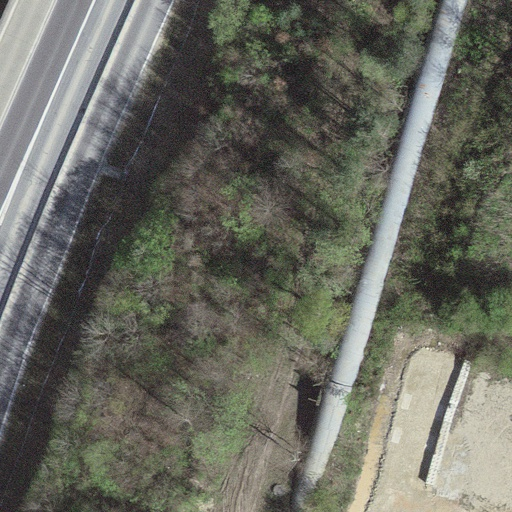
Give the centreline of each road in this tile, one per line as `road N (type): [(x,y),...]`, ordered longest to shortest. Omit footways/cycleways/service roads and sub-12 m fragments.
road 1 (primary): [(167,0),(0,411)]
road 2 (motorway): [(0,276),(78,0)]
road 3 (motorway): [(0,131),(57,0)]
